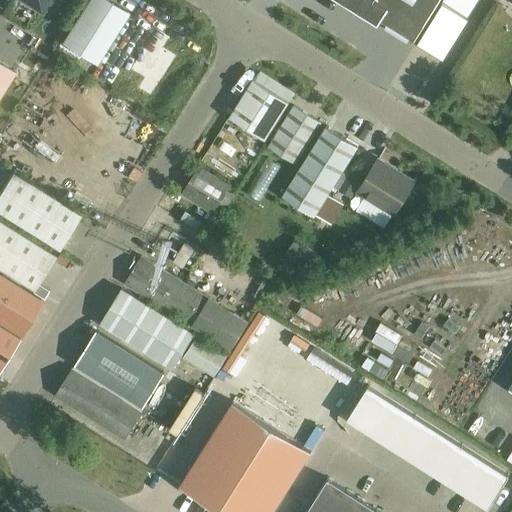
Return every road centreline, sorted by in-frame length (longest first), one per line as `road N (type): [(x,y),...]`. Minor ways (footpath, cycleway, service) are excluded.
road 1 (unclassified): [(0,424),(249,17)]
road 2 (unclassified): [(249,17),(511,184)]
